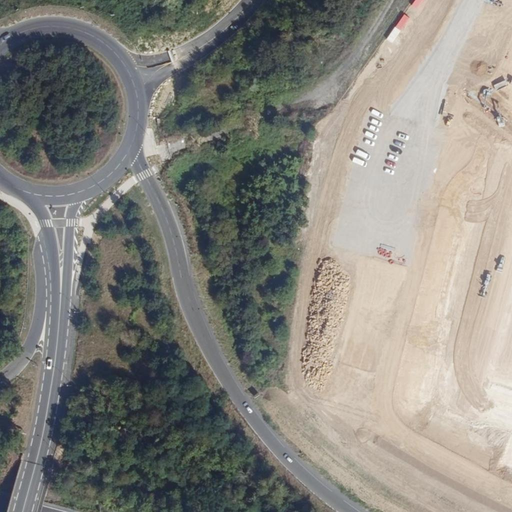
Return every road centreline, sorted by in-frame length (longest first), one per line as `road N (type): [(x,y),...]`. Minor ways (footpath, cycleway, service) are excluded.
road 1 (trunk): [(348,511),(294,466),(234,394),(190,309),(172,235),(131,147)]
road 2 (secondary): [(61,283),(48,403),(24,511)]
road 3 (trunk): [(51,236),(41,326),(31,351),(0,381)]
